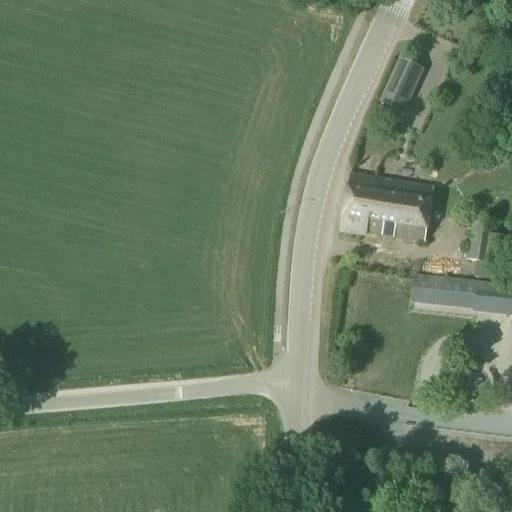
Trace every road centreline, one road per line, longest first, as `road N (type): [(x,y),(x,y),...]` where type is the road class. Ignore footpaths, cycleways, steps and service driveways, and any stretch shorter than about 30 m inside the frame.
road 1 (tertiary): [(297,386),(303,279),(327,163),(398,0)]
road 2 (unclassified): [(0,409),(297,386)]
road 3 (tertiary): [(291,511),(297,386)]
